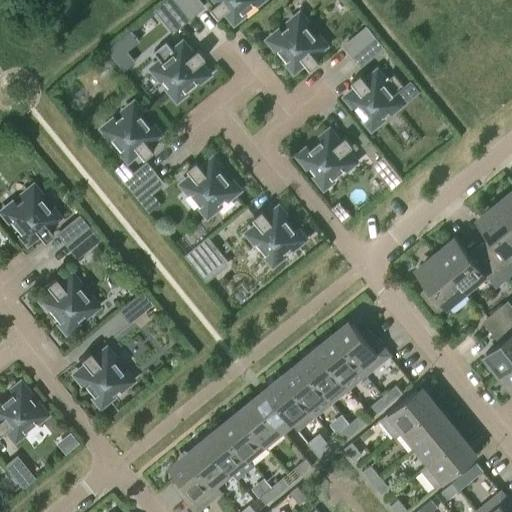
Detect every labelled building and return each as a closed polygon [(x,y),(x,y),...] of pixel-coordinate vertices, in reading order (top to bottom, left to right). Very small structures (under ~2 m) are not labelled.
[(182,0),(166,0),(183,19),(192,12),(182,0)] [(198,0),(182,0),(192,12),(202,4),(198,0)] [(219,0),(211,7),(218,16),(227,9),(234,19),(257,0),(219,0)] [(300,16),(271,39),(294,67),(304,60),(312,69),(321,62),(313,52),(323,44),(300,16)] [(123,67),(135,58),(126,47),(138,37),(129,27),(105,46),(123,67)] [(366,27),(349,41),(358,52),(375,38),(366,27)] [(375,38),(358,52),(365,61),(382,47),(375,38)] [(182,45),(154,68),(177,96),(205,73),(197,63),(206,57),(198,48),(190,54),(182,45)] [(358,89),(348,96),(371,125),(399,102),(393,94),(404,85),(393,72),(383,81),(376,73),(367,81),(360,73),(351,80),(358,89)] [(133,105),(105,128),(128,156),(138,148),(145,156),(154,149),(147,141),(156,133),(133,105)] [(329,132),(301,155),(324,183),(352,160),(344,150),(353,144),(345,135),(337,141),(329,132)] [(384,158),(374,166),(390,186),(400,178),(384,158)] [(193,174),(184,182),(207,210),(235,187),(212,159),(202,167),(195,159),(186,166),(193,174)] [(123,163),(115,169),(132,189),(152,173),(144,164),(132,173),(123,163)] [(152,173),(132,189),(149,210),(158,202),(150,193),(161,185),(152,173)] [(32,187),(4,210),(27,239),(37,231),(43,239),(52,232),(46,224),(55,216),(32,187)] [(504,197),(496,203),(511,222),(511,191),(505,198),(504,197)] [(490,210),(478,220),(492,237),(481,246),(498,267),(510,257),(511,259),(511,222),(496,203),(488,209),(490,210)] [(260,224),(250,232),(273,260),(301,237),(278,209),(269,217),(262,209),(253,216),(260,224)] [(78,215),(59,231),(68,242),(87,226),(78,215)] [(87,226),(68,242),(78,255),(98,239),(87,226)] [(209,236),(186,255),(208,282),(231,263),(209,236)] [(443,246),(435,252),(464,288),(483,273),(486,277),(498,267),(481,246),(470,255),(456,237),(444,247),(443,246)] [(429,260),(417,269),(431,287),(423,293),(437,310),(464,288),(435,252),(428,258),(429,260)] [(52,291),(43,299),(65,327),(94,304),(71,276),(61,284),(54,276),(45,283),(52,291)] [(141,292),(121,308),(130,319),(150,303),(141,292)] [(511,307),(507,301),(486,318),(494,328),(511,313),(511,307)] [(502,339),(485,353),(495,365),(493,366),(500,374),(511,363),(511,313),(494,328),(502,339)] [(354,323),(336,337),(364,372),(388,353),(366,326),(360,331),(354,323)] [(336,337),(319,351),(348,386),(364,372),(336,337)] [(87,365),(77,373),(100,401),(128,378),(105,350),(96,358),(89,350),(80,357),(87,365)] [(319,351),(302,365),(331,400),(348,386),(319,351)] [(511,363),(500,374),(506,381),(507,380),(511,386),(511,363)] [(302,365),(286,378),(314,413),(331,400),(302,365)] [(286,378),(268,392),(296,428),(314,413),(286,378)] [(0,430),(6,426),(14,436),(42,413),(19,384),(0,400),(0,430)] [(396,384),(383,395),(389,403),(402,392),(396,384)] [(417,388),(381,417),(396,435),(431,406),(417,388)] [(383,395),(371,404),(377,412),(389,403),(383,395)] [(259,400),(241,414),(265,444),(283,429),(259,400)] [(431,406),(396,435),(397,435),(402,431),(415,447),(445,422),(431,406)] [(361,413),(349,422),(356,430),(367,420),(361,413)] [(241,414),(224,428),(248,457),(265,444),(241,414)] [(349,422),(337,432),(344,440),(356,430),(349,422)] [(445,422),(415,447),(428,462),(422,467),(423,468),(458,439),(445,422)] [(224,428),(207,442),(231,471),(248,457),(224,428)] [(458,439),(423,468),(437,486),(473,457),(458,439)] [(326,441),(315,450),(321,458),(333,449),(326,441)] [(351,441),(344,447),(353,459),(361,453),(351,441)] [(207,442),(191,455),(219,491),(220,490),(216,484),(231,471),(207,442)] [(191,455),(173,470),(180,478),(174,483),(196,510),(219,491),(191,455)] [(17,458),(6,467),(22,486),(33,477),(17,458)] [(305,458),(294,467),(300,475),(312,465),(305,458)] [(476,462),(453,481),(459,489),(483,469),(476,462)] [(370,464),(362,470),(372,482),(380,476),(370,464)] [(283,476),(271,486),(277,494),(289,484),(283,476)] [(380,476),(372,482),(381,493),(389,487),(380,476)] [(453,481),(441,490),(448,498),(459,489),(453,481)] [(297,485),(289,492),(299,503),(307,497),(297,485)] [(271,486),(259,495),(266,503),(277,494),(271,486)] [(511,511),(511,505),(501,492),(478,511),(511,511)] [(398,498),(390,504),(396,511),(404,511),(408,510),(398,498)] [(431,498),(419,508),(422,511),(430,511),(437,506),(431,498)] [(249,503),(238,511),(254,511),(256,511),(249,503)]
